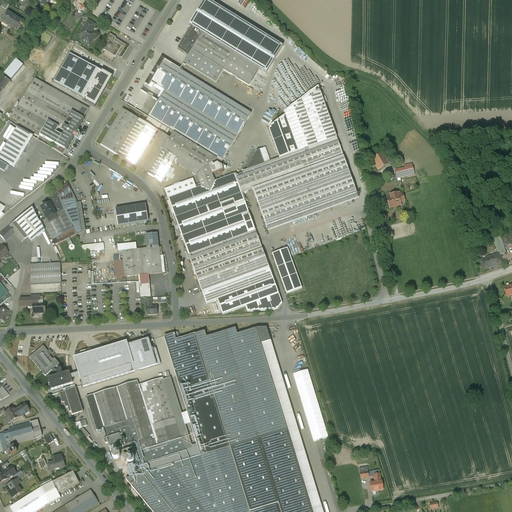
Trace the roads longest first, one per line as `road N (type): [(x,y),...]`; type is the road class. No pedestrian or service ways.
road 1 (residential): [(83,145),(152,196),(172,268),(176,323)]
road 2 (residential): [(176,323),(281,318),(387,300)]
road 3 (residential): [(0,337),(176,323)]
road 4 (residential): [(174,0),(83,145)]
road 5 (tertiary): [(28,388),(131,511)]
road 6 (unclassified): [(511,483),(357,511)]
road 7 (unknown): [(67,329),(106,464)]
